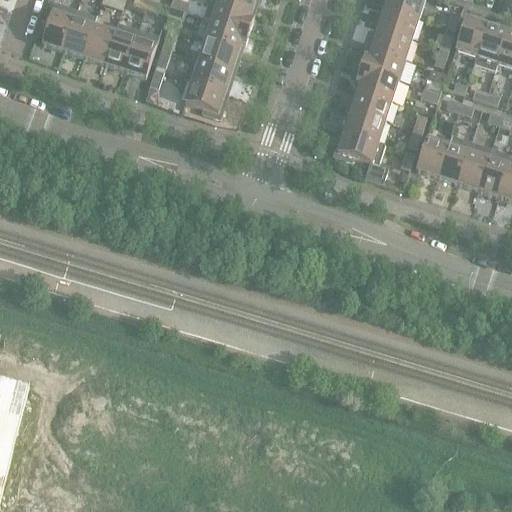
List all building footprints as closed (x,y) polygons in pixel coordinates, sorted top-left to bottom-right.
[(149,4),(136,0),(133,10),(145,14),(149,4)] [(260,0),(220,0),(219,5),(252,16),(255,8),(258,9),(260,0)] [(419,24),(426,3),(415,0),(386,0),(385,5),(388,6),(385,14),(419,24)] [(187,7),(173,2),(170,12),(184,16),(187,7)] [(211,2),(204,23),(212,25),(250,38),(254,25),(250,23),(252,16),(219,5),(211,2)] [(161,8),(149,4),(145,14),(158,18),(161,8)] [(77,15),(56,8),(42,50),(63,57),(77,15)] [(184,16),(170,12),(167,21),(181,25),(184,16)] [(419,24),(385,14),(383,21),(380,20),(375,33),(412,45),(419,24)] [(94,31),(98,22),(77,15),(63,57),(84,63),(94,31)] [(451,19),(446,33),(455,36),(460,22),(451,19)] [(487,30),(466,24),(456,55),(477,62),(487,30)] [(250,38),(212,25),(205,46),(239,57),(241,49),(246,51),(250,38)] [(495,76),(497,69),(508,37),(487,30),(477,62),(474,70),(495,76)] [(115,38),(94,31),(84,63),(105,70),(115,38)] [(412,45),(375,33),(371,46),(374,47),(372,55),(405,66),(412,45)] [(511,38),(508,37),(497,69),(511,73),(511,38)] [(135,45),(115,38),(105,70),(125,77),(135,45)] [(176,43),(167,40),(162,54),(171,57),(176,43)] [(449,57),(453,43),(444,40),(440,54),(449,57)] [(125,77),(146,84),(157,52),(135,45),(125,77)] [(239,57),(205,46),(199,66),(235,78),(239,65),(236,64),(239,57)] [(171,57),(162,54),(157,68),(166,71),(171,57)] [(449,57),(440,54),(435,68),(444,71),(449,57)] [(405,66),(372,55),(369,62),(365,61),(361,74),(399,86),(405,66)] [(199,66),(191,64),(184,84),(192,87),(226,98),(228,90),(231,91),(235,78),(199,66)] [(399,86),(361,74),(357,87),(361,88),(358,96),(392,107),(399,86)] [(160,92),(164,78),(155,75),(151,89),(160,92)] [(440,100),(443,90),(429,86),(426,95),(440,100)] [(226,98),(192,87),(185,108),(204,114),(203,118),(220,124),(226,107),(223,106),(226,98)] [(468,91),(456,87),(453,97),(464,101),(468,91)] [(488,98),(476,94),(473,103),(485,107),(488,98)] [(440,100),(426,95),(423,104),(437,109),(440,100)] [(392,107),(358,96),(356,105),(353,104),(349,116),(385,128),(392,107)] [(500,102),(488,98),(485,107),(497,111),(500,102)] [(462,108),(450,104),(446,114),(459,118),(462,108)] [(459,118),(471,122),(474,112),(462,108),(459,118)] [(385,128),(349,116),(345,128),(348,129),(345,137),(379,148),(379,147),(385,128)] [(503,122),(491,118),(488,127),(500,131),(503,122)] [(422,139),(426,125),(418,122),(413,136),(422,139)] [(500,131),(511,135),(511,124),(503,122),(500,131)] [(422,139),(413,136),(408,150),(417,153),(422,139)] [(340,143),(334,161),(351,167),(353,163),(371,169),(366,185),(383,190),(389,172),(379,170),(386,150),(379,147),(379,148),(345,137),(343,144),(340,143)] [(448,151),(438,183),(458,189),(469,157),(472,148),(451,141),(448,151)] [(448,151),(427,144),(416,176),(438,183),(448,151)] [(469,157),(458,189),(479,196),(489,164),(492,155),(472,148),(469,157)] [(511,160),(492,155),(489,164),(479,196),(499,203),(511,163),(511,160)] [(406,157),(402,171),(411,173),(415,160),(406,157)] [(511,163),(499,203),(511,206),(511,163)] [(274,274),(277,264),(268,261),(265,271),(274,274)]
